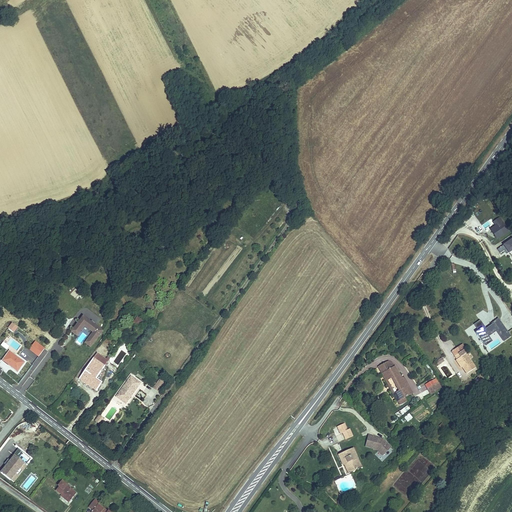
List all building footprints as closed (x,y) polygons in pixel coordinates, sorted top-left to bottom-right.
[(508,231),(499,218),(494,222),(496,226),(491,230),(497,238),(498,238),(508,231)] [(511,239),(497,250),(500,253),(504,251),(507,254),(509,253),(511,257),(511,239)] [(91,347),(103,331),(83,316),(80,320),(81,321),(73,333),(77,336),(85,326),(93,332),(85,343),(91,347)] [(491,324),(492,324),(498,320),(508,335),(502,339),(496,330),(495,330),(503,342),(511,337),(498,319),(491,324)] [(71,332),(73,333),(81,321),(80,320),(71,332)] [(473,325),(478,331),(483,327),(485,329),(486,329),(480,320),(473,325)] [(483,327),(478,331),(479,333),(477,335),(484,346),(490,342),(488,339),(486,337),(495,330),(496,330),(502,339),(508,335),(498,320),(492,324),(486,329),(485,329),(483,327)] [(459,346),(451,351),(456,360),(455,361),(460,368),(461,367),(466,374),(475,368),(459,346)] [(11,353),(0,368),(4,372),(8,366),(20,375),(27,365),(11,353)] [(36,353),(31,360),(38,366),(43,360),(36,353)] [(106,367),(95,359),(81,380),(98,392),(102,387),(96,383),(106,367)] [(378,367),(382,374),(391,369),(388,363),(378,367)] [(391,369),(382,374),(387,382),(392,379),(399,393),(394,396),(397,402),(398,402),(404,398),(412,394),(410,391),(403,378),(401,380),(394,368),(391,369)] [(131,378),(117,399),(128,406),(141,385),(131,378)] [(155,390),(160,394),(166,385),(161,382),(155,390)] [(436,384),(431,387),(434,393),(439,390),(436,384)] [(412,414),(416,418),(427,410),(424,405),(412,414)] [(93,414),(90,420),(101,428),(105,422),(93,414)] [(344,425),(338,428),(341,435),(343,434),(346,440),(353,437),(350,431),(350,430),(347,431),(344,425)] [(382,439),(368,435),(365,448),(376,451),(383,458),(392,447),(382,439)] [(353,449),(338,456),(343,466),(345,465),(347,464),(351,473),(361,468),(353,449)] [(31,459),(18,450),(0,472),(0,473),(14,485),(28,467),(26,466),(31,459)] [(58,487),(55,491),(60,495),(58,497),(65,502),(67,499),(71,502),(77,494),(71,490),(70,491),(65,488),(67,486),(60,481),(57,486),(58,487)]
